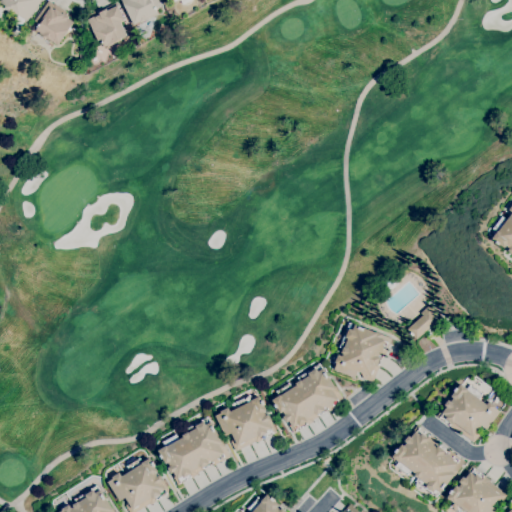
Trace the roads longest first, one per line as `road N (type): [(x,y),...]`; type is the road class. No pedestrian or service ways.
road 1 (track): [(23,511),(15,501),(65,454),(139,435),(278,364),(298,342),(346,254),(344,166),(360,96),(376,76),(435,40),(460,0),(292,3),(232,44),(56,122),(0,202)]
road 2 (residential): [(511,360),(476,350),(437,358),(327,439),(180,511)]
